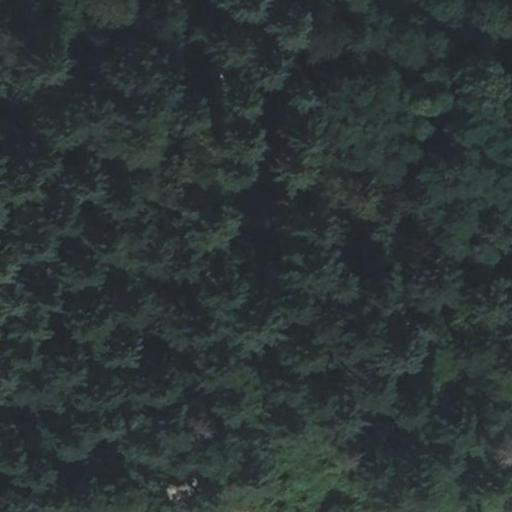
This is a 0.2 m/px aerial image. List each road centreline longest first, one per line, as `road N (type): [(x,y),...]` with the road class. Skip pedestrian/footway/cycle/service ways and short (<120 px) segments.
road 1 (track): [(0,423),(58,457),(238,511)]
road 2 (track): [(170,0),(205,81),(201,144)]
